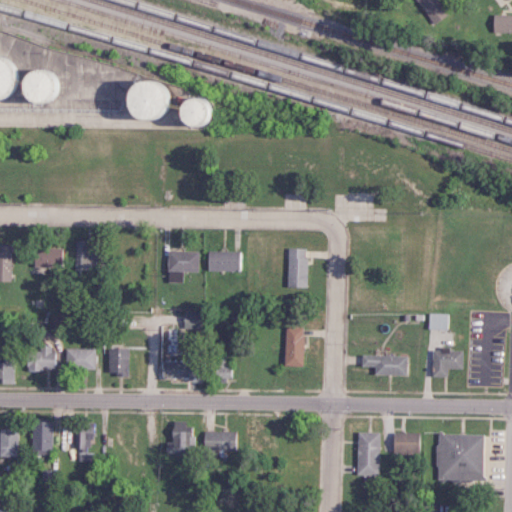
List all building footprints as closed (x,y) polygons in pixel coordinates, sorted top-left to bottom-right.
[(417,0),(431,23),(445,15),(436,0),(417,0)] [(511,32),(511,14),(491,14),(491,32),(511,32)] [(58,70),(15,69),(15,59),(0,58),(0,94),(0,95),(0,98),(57,101),(58,70)] [(168,124),(210,125),(211,99),(168,98),(168,82),(115,80),(114,116),(168,118),(168,124)] [(75,268),(97,267),(95,239),(74,240),(75,268)] [(0,280),(10,280),(10,245),(0,244),(0,280)] [(31,265),(60,267),(60,248),(32,246),(31,265)] [(304,287),(306,248),(287,247),(286,287),(304,287)] [(196,251),(166,251),(166,281),(180,282),(180,270),(196,271),(196,251)] [(205,251),(206,270),(241,270),(241,251),(205,251)] [(202,311),(182,310),(181,327),(202,328),(202,311)] [(446,313),(427,313),(427,328),(445,329),(446,313)] [(302,327),(284,326),(283,365),(301,365),(302,327)] [(50,346),(39,346),(38,350),(25,350),(24,370),(41,371),(41,366),(57,367),(57,351),(50,351),(50,346)] [(94,348),(65,348),(65,368),(94,368),(94,348)] [(126,374),(127,348),(108,348),(107,374),(126,374)] [(430,348),(430,376),(444,376),(445,367),(460,368),(460,349),(430,348)] [(404,355),(359,354),(358,366),(372,366),(372,374),(404,375),(404,355)] [(227,357),(212,358),(212,377),(234,377),(233,365),(227,365),(227,357)] [(196,378),(196,361),(160,360),(159,377),(196,378)] [(0,383),(10,383),(10,362),(0,361),(0,383)] [(94,460),(95,453),(89,452),(91,418),(76,418),(75,448),(79,448),(78,460),(94,460)] [(169,441),(164,441),(163,453),(193,454),(194,435),(187,435),(187,420),(170,419),(169,441)] [(31,454),(50,454),(50,421),(31,421),(31,454)] [(15,428),(0,428),(0,456),(15,456),(15,428)] [(235,431),(202,430),(202,456),(215,456),(215,451),(234,451),(235,431)] [(355,474),(377,474),(378,432),(356,431),(355,474)] [(417,453),(417,433),(391,432),(391,452),(417,453)] [(482,434),(437,433),(437,480),(482,481),(482,434)]
